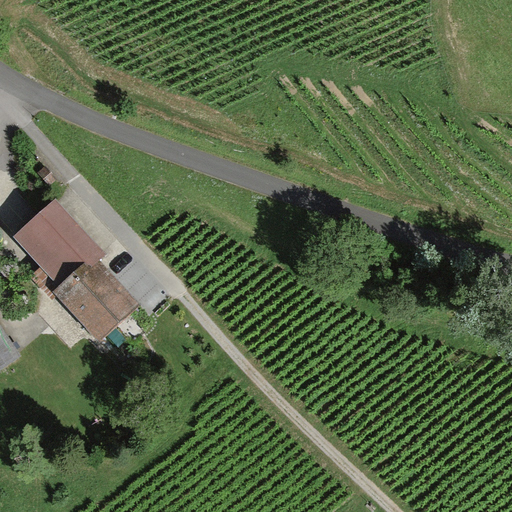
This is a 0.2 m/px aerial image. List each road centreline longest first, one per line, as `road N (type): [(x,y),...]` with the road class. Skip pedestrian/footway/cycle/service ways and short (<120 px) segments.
road 1 (track): [(389,511),(182,319),(9,109),(1,76)]
road 2 (unclassified): [(1,76),(148,140),(511,255)]
